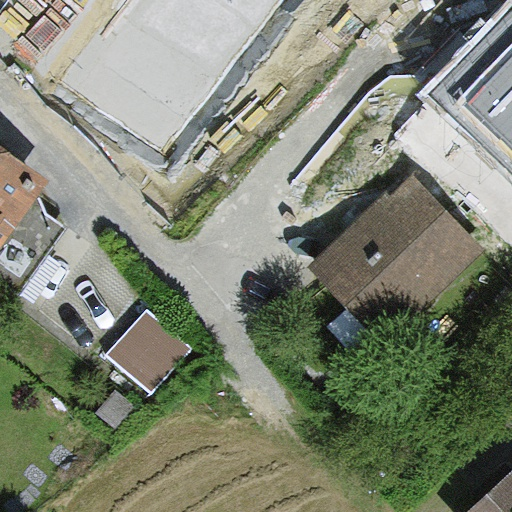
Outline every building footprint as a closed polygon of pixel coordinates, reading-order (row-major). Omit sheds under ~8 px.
[(66,87),(170,161),(284,0),(127,0),(93,48),(66,87)] [(432,91),(511,169),(511,12),(511,11),(432,91)] [(0,153),(0,292),(20,306),(69,234),(48,219),(43,202),(52,189),(0,153)] [(306,275),(382,354),(484,257),(408,178),(306,275)] [(511,511),(511,481),(479,511),(511,511)]
